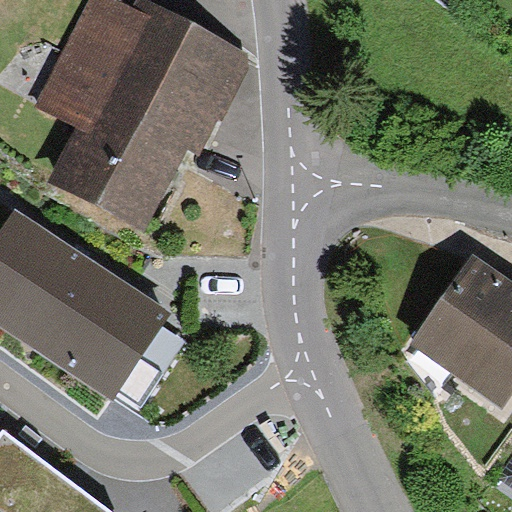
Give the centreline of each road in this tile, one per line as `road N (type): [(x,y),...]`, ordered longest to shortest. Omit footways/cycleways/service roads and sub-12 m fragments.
road 1 (residential): [(311,366),(186,444),(147,457),(80,439),(0,381)]
road 2 (residential): [(511,211),(419,186),(291,187)]
road 3 (residential): [(285,0),(291,187)]
road 4 (residential): [(291,187),(291,291),(311,366)]
road 5 (residential): [(311,366),(382,511)]
